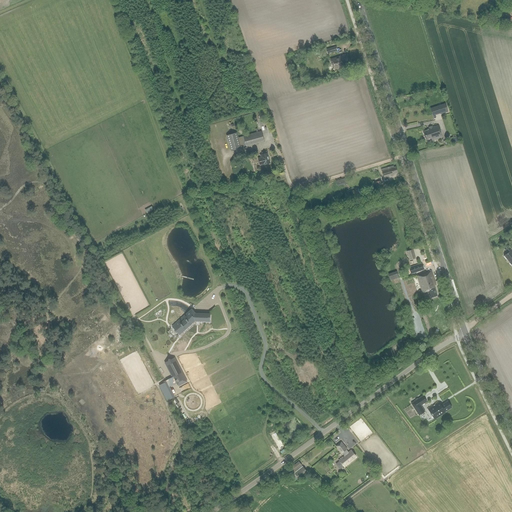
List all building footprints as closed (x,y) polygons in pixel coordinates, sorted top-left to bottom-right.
[(327,54),(338,51),(336,46),(326,49),(327,54)] [(349,61),(347,54),(342,55),(342,56),(341,56),(340,56),(331,59),(334,70),(345,67),(344,63),(349,61)] [(440,114),(448,112),(445,104),(431,109),(433,116),(440,114)] [(431,139),(442,136),(438,125),(428,129),(428,130),(423,132),(425,140),(431,138),(431,139)] [(226,135),(230,151),(264,141),(261,131),(255,133),(254,129),(252,130),(253,134),(243,136),(239,138),(237,133),(226,135)] [(260,155),(261,158),(258,159),(260,165),(264,164),(264,165),(270,163),(268,153),(267,153),(267,151),(261,153),(262,155),(260,155)] [(393,166),(386,168),(381,169),(384,178),(388,177),(388,176),(390,175),(391,176),(394,175),(393,174),(397,173),(396,167),(394,167),(393,166)] [(336,181),(338,187),(353,182),(351,176),(336,181)] [(377,190),(384,188),(383,183),(381,184),(380,181),(374,183),(377,190)] [(415,258),(413,249),(407,251),(409,260),(415,258)] [(422,263),(419,264),(417,260),(410,263),(412,267),(414,273),(424,270),(422,263)] [(388,274),(391,280),(393,279),(395,284),(401,282),(396,271),(388,274)] [(419,295),(423,293),(428,292),(430,298),(437,295),(433,283),(435,283),(431,271),(417,276),(421,290),(418,291),(419,295)] [(183,331),(186,328),(186,327),(190,323),(190,324),(193,321),(210,322),(210,314),(195,313),(191,309),(187,314),(186,314),(184,316),(185,316),(184,317),(181,319),(181,320),(177,324),(177,323),(175,326),(174,327),(179,332),(182,329),(183,331)] [(174,377),(179,386),(187,382),(174,359),(165,364),(173,378),(174,377)] [(427,402),(427,401),(423,395),(411,404),(419,416),(425,412),(421,406),(427,402)] [(446,412),(452,408),(449,401),(442,405),(439,402),(428,408),(435,420),(444,414),(446,412)] [(348,452),(346,450),(347,449),(341,442),(336,446),(341,453),(343,452),(345,455),(339,460),(340,461),(337,463),(337,464),(339,468),(340,468),(343,466),(344,467),(350,463),(352,461),(355,459),(354,458),(356,456),(351,450),(348,452)] [(290,468),(298,478),(299,479),(307,472),(299,461),(290,468)]
